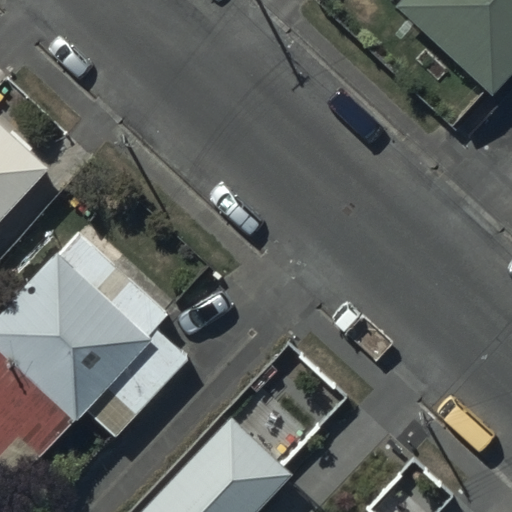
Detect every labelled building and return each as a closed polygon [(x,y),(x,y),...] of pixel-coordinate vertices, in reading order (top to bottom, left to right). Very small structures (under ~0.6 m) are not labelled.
[(511,0),(396,0),(489,85),(511,59),(511,0)] [(0,209),(49,155),(0,110),(0,209)] [(155,320),(169,304),(80,224),(60,246),(55,241),(0,302),(0,449),(22,470),(84,402),(116,431),(189,350),(155,320)] [(247,511),(294,461),(230,403),(130,511),(247,511)] [(386,511),(375,501),(364,511),(345,511),(338,505),(332,511),(386,511)]
